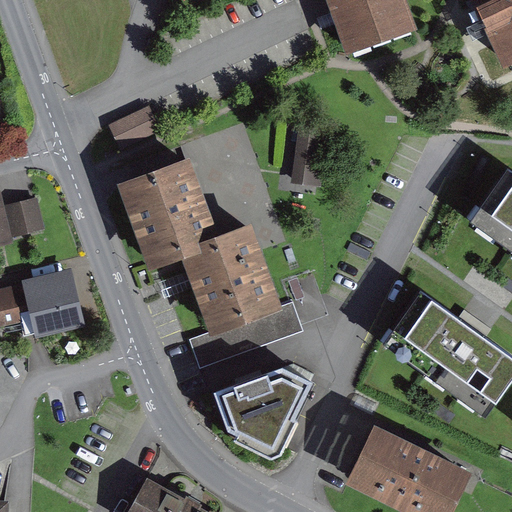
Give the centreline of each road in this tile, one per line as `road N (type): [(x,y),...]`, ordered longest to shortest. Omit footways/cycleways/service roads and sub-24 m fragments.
road 1 (tertiary): [(61,147),(137,353)]
road 2 (tertiary): [(137,353),(153,394),(194,453),(279,511)]
road 3 (residential): [(137,353),(33,386),(0,447)]
road 4 (tertiary): [(7,0),(61,147)]
